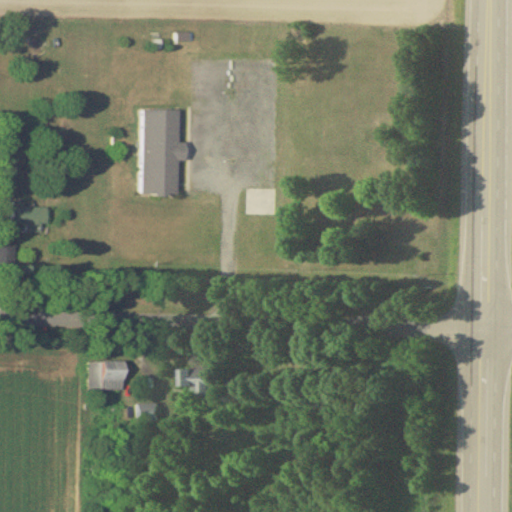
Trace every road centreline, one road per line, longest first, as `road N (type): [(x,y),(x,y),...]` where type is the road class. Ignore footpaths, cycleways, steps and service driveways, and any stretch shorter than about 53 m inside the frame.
road 1 (residential): [(511,329),(0,321)]
road 2 (primary): [(479,511),(486,0)]
